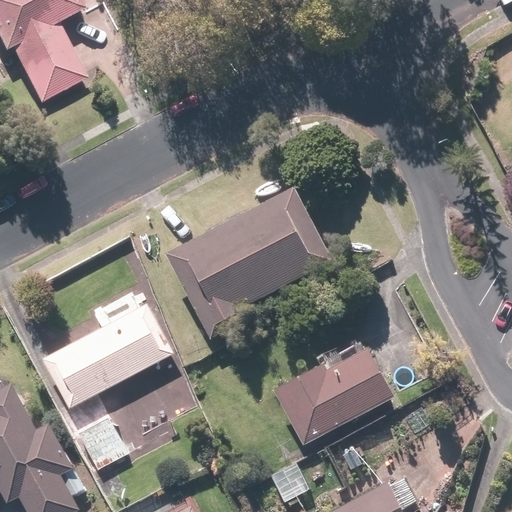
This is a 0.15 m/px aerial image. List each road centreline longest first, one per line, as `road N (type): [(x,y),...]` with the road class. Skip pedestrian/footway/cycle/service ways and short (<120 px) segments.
road 1 (residential): [(367,43),(0,235)]
road 2 (residential): [(511,391),(431,231)]
road 3 (residential): [(367,43),(436,183)]
